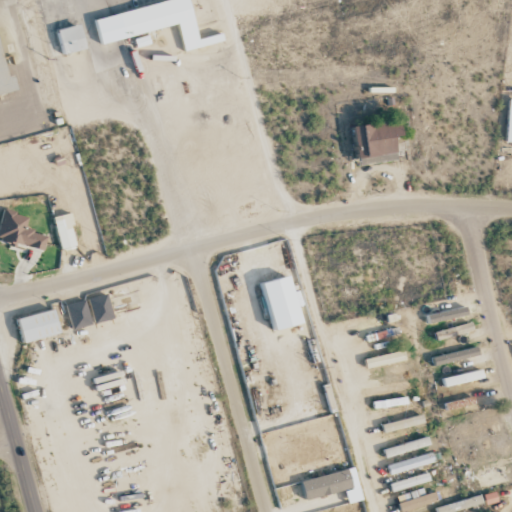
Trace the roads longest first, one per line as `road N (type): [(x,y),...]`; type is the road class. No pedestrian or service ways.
road 1 (tertiary): [(511,209),(361,209),(0,298)]
road 2 (residential): [(265,511),(194,247)]
road 3 (residential): [(511,393),(471,207)]
road 4 (secondary): [(34,511),(0,388)]
